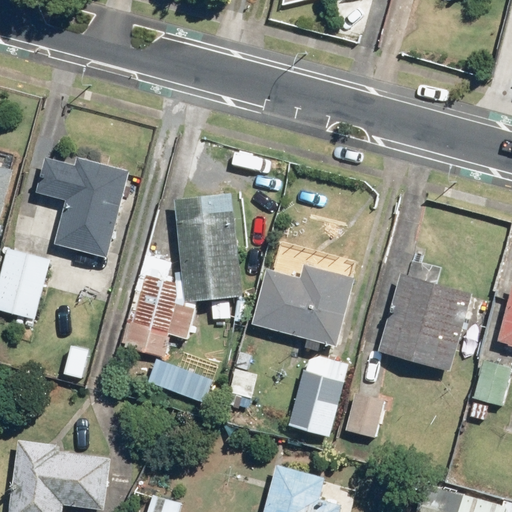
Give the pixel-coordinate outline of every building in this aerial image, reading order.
[(107,261),(118,216),(119,217),(128,179),(130,171),(75,158),(73,165),(44,158),(35,196),(63,203),(52,248),(107,261)] [(0,225),(0,226),(14,172),(0,168),(0,225)] [(230,194),(173,201),(185,306),(242,299),(230,194)] [(52,259),(8,248),(0,278),(0,313),(36,323),(52,259)] [(252,325),(337,348),(355,280),(303,266),(300,279),(266,270),(252,325)] [(471,296),(401,277),(379,355),(449,375),(471,296)] [(511,289),(498,345),(511,348),(511,289)] [(310,353),(290,426),(328,436),(348,363),(310,353)] [(511,370),(483,362),(473,400),(503,408),(511,375),(511,370)] [(355,394),(345,431),(376,439),(385,401),(355,394)] [(71,449),(17,442),(8,511),(62,511),(63,509),(90,511),(104,511),(111,461),(70,456),(71,449)] [(339,511),(341,507),(321,502),(327,479),(275,465),(263,511),(339,511)] [(148,511),(179,511),(182,505),(152,497),(148,511)]
